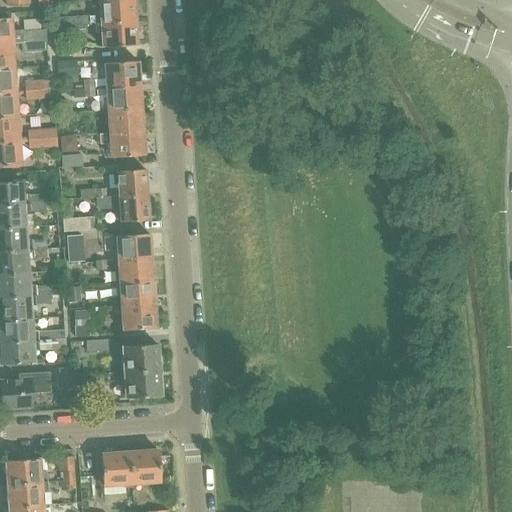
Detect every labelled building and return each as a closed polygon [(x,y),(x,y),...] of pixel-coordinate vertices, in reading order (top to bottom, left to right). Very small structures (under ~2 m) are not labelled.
[(37,0),(38,9),(48,8),(47,0),(37,0)] [(132,0),(98,0),(100,23),(134,21),(132,0)] [(87,16),(57,17),(57,25),(87,24),(87,16)] [(9,19),(0,19),(0,43),(11,43),(46,40),(45,29),(23,30),(10,30),(9,19)] [(134,21),(100,23),(101,48),(135,46),(134,21)] [(66,54),(65,26),(54,27),(56,54),(66,54)] [(46,40),(11,43),(11,44),(21,43),(21,52),(47,50),(46,40)] [(0,66),(13,66),(11,44),(11,43),(0,43),(0,66)] [(57,75),(77,73),(76,61),(56,63),(57,75)] [(104,63),(105,87),(139,85),(137,61),(104,63)] [(0,91),(14,91),(13,66),(0,66),(0,91)] [(83,79),(83,88),(94,87),(94,78),(83,79)] [(24,81),(25,90),(43,89),(42,80),(24,81)] [(139,85),(105,87),(107,110),(140,108),(139,85)] [(94,87),(83,88),(72,89),(72,98),(95,96),(94,87)] [(43,89),(25,90),(26,100),(44,99),(43,89)] [(0,116),(16,115),(14,91),(0,91),(0,116)] [(96,133),(96,134),(142,132),(140,108),(107,110),(108,133),(96,133)] [(0,140),(18,139),(16,115),(0,116),(0,140)] [(27,130),(28,139),(56,137),(56,127),(27,130)] [(142,132),(96,134),(97,143),(109,143),(110,157),(143,155),(142,132)] [(56,137),(28,139),(29,149),(57,147),(56,137)] [(18,139),(0,140),(0,164),(19,164),(18,139)] [(62,167),(83,166),(82,154),(61,155),(62,167)] [(117,171),(118,195),(146,194),(144,168),(117,171)] [(0,204),(12,204),(22,204),(21,194),(21,190),(20,179),(0,180),(0,204)] [(105,188),(95,189),(79,190),(80,198),(95,197),(106,196),(105,188)] [(32,194),(25,194),(26,203),(33,203),(44,202),(43,193),(32,194)] [(106,196),(95,197),(96,206),(119,205),(120,221),(148,220),(146,194),(118,195),(118,196),(106,196)] [(33,203),(26,203),(26,214),(33,213),(45,213),(44,202),(33,203)] [(0,227),(13,227),(23,226),(22,214),(22,204),(12,204),(0,204),(0,227)] [(63,231),(89,230),(88,217),(62,219),(63,231)] [(0,251),(15,250),(25,249),(24,241),(23,226),(13,227),(0,227),(0,251)] [(115,236),(117,259),(150,257),(149,234),(115,236)] [(34,240),(28,241),(29,249),(34,249),(47,248),(46,239),(34,240)] [(67,240),(68,262),(83,261),(82,240),(67,240)] [(34,249),(29,249),(29,258),(34,258),(48,258),(47,248),(34,249)] [(0,273),(26,272),(26,265),(25,259),(25,249),(15,250),(0,251),(0,273)] [(150,257),(117,259),(118,283),(152,281),(150,257)] [(106,260),(95,260),(96,270),(106,269),(106,260)] [(0,296),(28,295),(27,286),(26,272),(0,273),(0,296)] [(152,281),(118,283),(120,306),(153,304),(152,281)] [(50,285),(31,286),(32,295),(34,295),(50,294),(50,285)] [(67,300),(81,299),(80,285),(66,286),(67,300)] [(34,295),(32,295),(32,305),(35,304),(51,303),(50,299),(50,294),(34,295)] [(0,320),(29,318),(28,305),(28,295),(0,296),(0,320)] [(153,304),(120,306),(121,330),(155,328),(153,304)] [(89,309),(73,310),(74,326),(90,325),(89,309)] [(0,342),(31,341),(29,318),(0,320),(0,342)] [(51,330),(34,332),(35,341),(64,339),(63,330),(51,330)] [(64,339),(35,341),(35,350),(64,348),(64,339)] [(86,352),(108,350),(107,339),(85,340),(86,352)] [(0,363),(32,361),(31,350),(31,341),(0,342),(0,363)] [(122,345),(124,371),(158,369),(156,343),(122,345)] [(70,366),(58,367),(58,380),(71,380),(70,366)] [(158,369),(124,371),(125,397),(160,395),(158,369)] [(17,374),(18,380),(0,381),(0,392),(1,408),(30,406),(30,393),(49,392),(48,372),(17,374)] [(85,385),(93,385),(92,373),(72,375),(74,401),(86,400),(85,385)] [(156,450),(127,452),(129,483),(158,480),(156,450)] [(129,483),(127,452),(98,454),(100,485),(129,483)] [(62,477),(62,480),(75,480),(73,455),(58,456),(59,472),(60,472),(60,478),(62,477)] [(5,460),(7,484),(46,481),(46,471),(39,472),(38,458),(5,460)] [(75,480),(62,480),(63,489),(75,488),(75,480)] [(46,481),(7,484),(8,508),(42,505),(41,492),(47,492),(46,481)]
